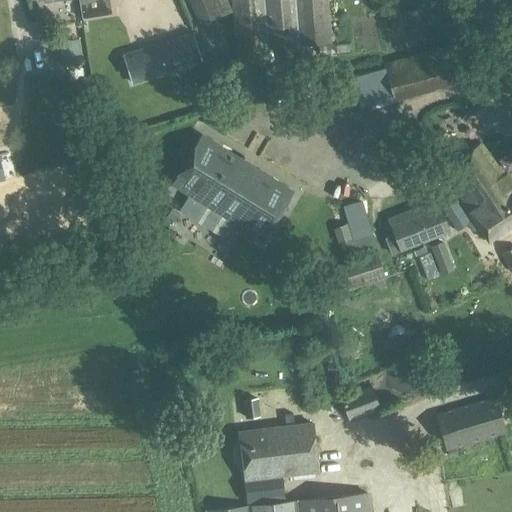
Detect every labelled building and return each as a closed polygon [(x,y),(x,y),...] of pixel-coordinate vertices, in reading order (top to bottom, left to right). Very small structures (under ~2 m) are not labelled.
[(231,0),(237,72),(270,70),(269,50),(331,44),(328,0),(231,0)] [(349,46),(363,44),(361,29),(347,31),(349,46)] [(201,60),(193,35),(126,56),(135,82),(201,60)] [(173,184),(262,239),(291,192),(202,137),(173,184)] [(469,212),(474,220),(488,242),(511,225),(511,186),(480,145),(444,171),(469,211),(469,212)] [(417,166),(431,186),(440,181),(426,160),(417,166)] [(342,206),(359,258),(333,267),(340,294),(385,278),(377,253),(361,200),(342,206)] [(456,232),(474,220),(469,212),(465,214),(456,200),(442,210),(456,232)] [(450,232),(440,206),(391,226),(400,251),(450,232)] [(430,246),(441,275),(454,270),(443,241),(430,246)] [(511,249),(501,254),(510,273),(511,271),(511,249)] [(418,257),(427,280),(438,276),(430,253),(418,257)] [(340,397),(350,422),(380,410),(372,386),(340,397)] [(243,400),(245,419),(260,417),(258,398),(243,400)] [(495,398),(437,416),(447,451),(506,432),(495,398)] [(311,424),(240,432),(242,447),(237,448),(235,451),(237,463),(239,465),(243,465),(245,481),(318,472),(311,424)] [(245,483),(247,505),(286,500),(283,478),(245,483)] [(371,511),(369,491),(206,510),(206,511),(371,511)]
